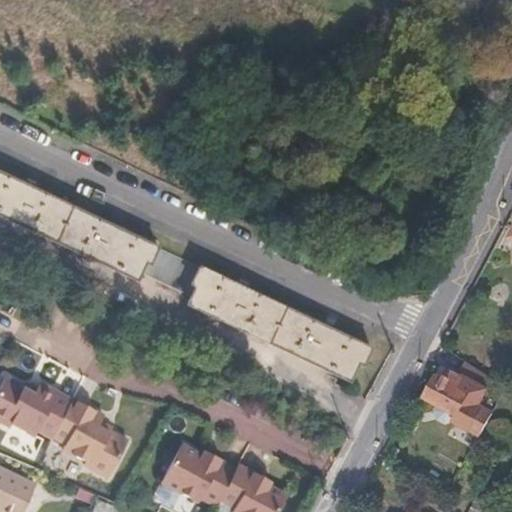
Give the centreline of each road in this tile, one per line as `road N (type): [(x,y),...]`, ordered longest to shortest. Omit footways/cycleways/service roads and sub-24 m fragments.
road 1 (residential): [(0,132),(425,338)]
road 2 (tertiary): [(425,338),(511,148)]
road 3 (tertiary): [(332,511),(425,338)]
